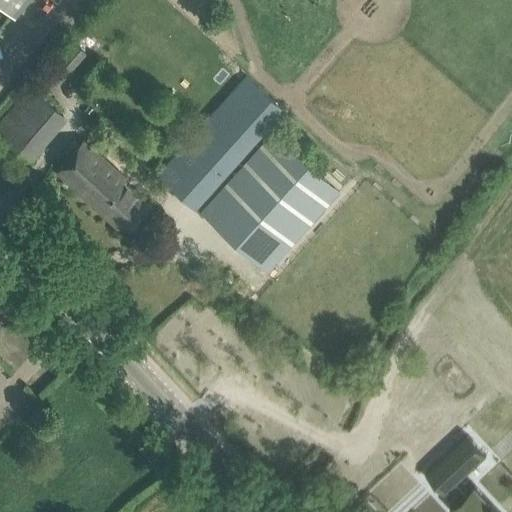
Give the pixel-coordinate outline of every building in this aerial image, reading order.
[(0,0),(0,2),(13,14),(24,0),(0,0)] [(191,113),(233,64),(158,0),(120,0),(94,31),(191,113)] [(29,90),(0,122),(0,133),(29,159),(63,122),(41,101),(83,55),(67,40),(24,86),(29,90)] [(160,172),(198,209),(283,115),(243,79),(160,172)] [(203,213),(266,275),(340,192),(274,133),(203,213)] [(83,141),(57,170),(125,232),(150,204),(123,181),(126,179),(83,141)] [(304,455),(334,427),(241,328),(219,348),(188,314),(163,337),(214,391),(230,376),(304,455)] [(392,496),(442,379),(402,362),(352,480),(392,496)] [(469,425),(426,464),(446,486),(451,481),(461,491),(451,500),(462,511),(509,511),(476,476),(468,484),(458,474),(488,447),(469,425)]
